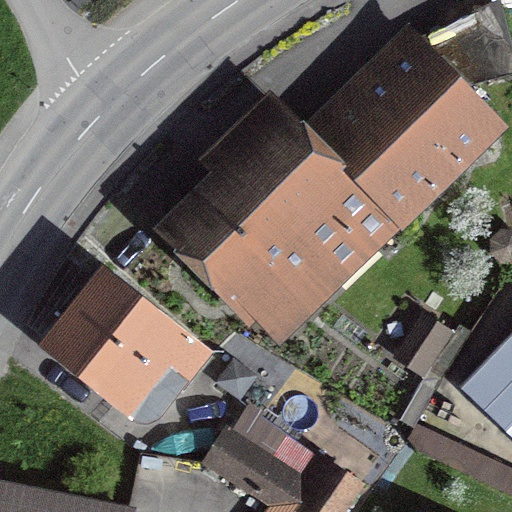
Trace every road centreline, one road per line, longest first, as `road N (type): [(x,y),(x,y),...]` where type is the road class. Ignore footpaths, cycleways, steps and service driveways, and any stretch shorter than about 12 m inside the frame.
road 1 (tertiary): [(104,114),(238,0)]
road 2 (tertiary): [(0,255),(104,114)]
road 3 (residential): [(33,0),(104,114)]
